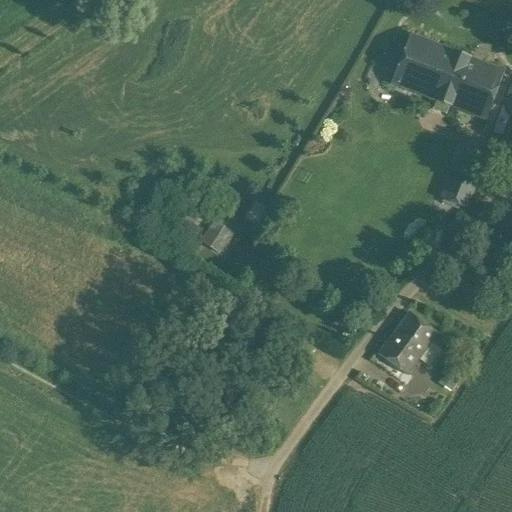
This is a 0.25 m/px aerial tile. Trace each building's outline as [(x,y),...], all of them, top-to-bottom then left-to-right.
[(504,73),(409,36),(391,83),(486,120),(504,73)] [(441,199),(466,209),(479,176),(454,166),(441,199)] [(199,215),(188,208),(178,225),(188,231),(199,215)] [(218,219),(203,241),(219,252),(234,230),(218,219)] [(436,338),(408,318),(391,341),(419,362),(436,338)] [(419,362),(391,341),(378,358),(407,379),(419,362)]
